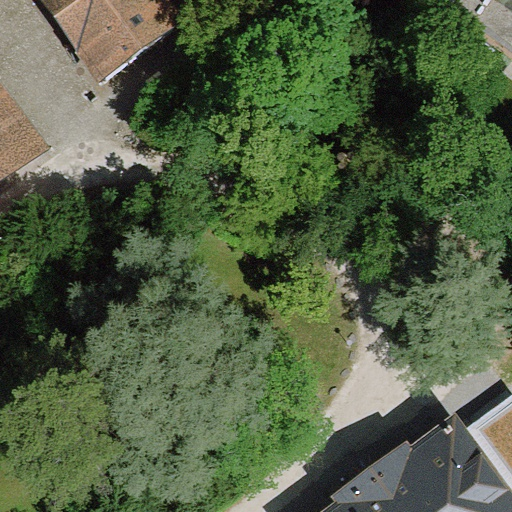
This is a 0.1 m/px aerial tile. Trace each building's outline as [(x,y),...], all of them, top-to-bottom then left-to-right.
[(154,0),(46,0),(107,83),(178,31),(154,0)] [(511,0),(457,0),(449,12),(511,60),(511,0)] [(0,105),(0,183),(37,157),(0,105)] [(511,407),(476,433),(511,483),(511,407)] [(372,484),(333,511),(511,511),(511,500),(455,423),(417,451),(372,484)]
